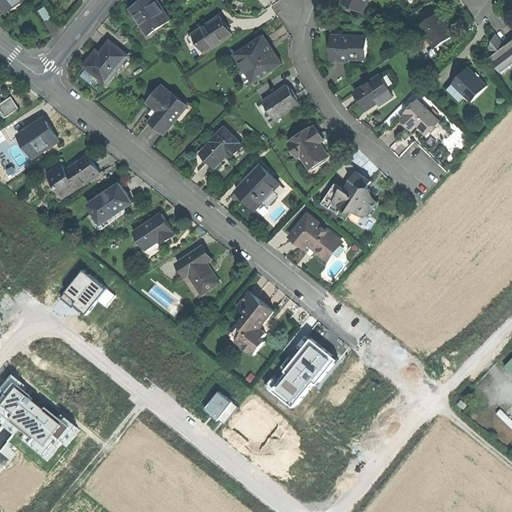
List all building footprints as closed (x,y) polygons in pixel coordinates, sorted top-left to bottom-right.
[(0,0),(0,3),(0,4),(6,12),(23,0),(0,0)] [(131,9),(149,35),(171,20),(156,0),(144,0),(142,1),(131,9)] [(344,0),(343,3),(364,12),(368,0),(344,0)] [(51,16),(44,5),(39,9),(46,20),(51,16)] [(435,47),(435,48),(454,35),(446,23),(439,13),(420,26),(435,47)] [(190,37),(202,55),(233,35),(227,26),(221,17),(190,37)] [(491,58),(502,72),(511,64),(511,41),(511,42),(506,46),(496,34),(489,48),(495,55),(491,58)] [(236,54),(254,82),(282,63),(273,49),(264,36),(236,54)] [(332,46),(331,59),(340,59),(339,60),(351,61),(351,58),(367,58),(368,37),(332,36),(332,46)] [(86,65),(107,82),(129,55),(111,41),(101,53),(97,50),(93,56),(86,65)] [(439,54),(435,48),(435,47),(429,52),(433,58),(439,54)] [(466,95),(473,102),(488,86),(469,67),(460,77),(454,83),(466,95)] [(361,100),(367,110),(379,102),(381,105),(394,96),(381,76),(356,92),(361,100)] [(460,101),(466,95),(454,83),(448,89),(460,101)] [(264,101),(277,120),(301,104),(294,94),(288,85),(264,101)] [(158,128),(165,133),(178,118),(187,106),(183,102),(172,94),(172,95),(162,86),(148,103),(159,111),(150,121),(158,128)] [(0,108),(6,117),(19,108),(12,97),(0,104),(0,108)] [(184,100),(183,102),(187,106),(178,118),(182,122),(194,108),(184,100)] [(407,124),(412,130),(418,125),(427,134),(440,121),(419,100),(406,113),(407,114),(401,119),(407,124)] [(33,158),(58,140),(49,127),(43,118),(17,135),(33,158)] [(302,155),(311,168),(329,156),(320,143),(324,140),(319,131),(316,126),(312,129),(311,128),(292,140),(293,141),(290,143),(299,157),(302,155)] [(209,160),(216,167),(227,155),(230,159),(243,146),(239,143),(240,142),(225,128),(212,141),(212,142),(201,153),(209,160)] [(94,164),(89,156),(67,170),(61,161),(53,167),(55,170),(49,174),(57,186),(56,187),(57,189),(59,188),(64,197),(101,173),(94,164)] [(251,203),(256,209),(265,200),(273,191),(280,184),(261,166),(251,176),(249,174),(242,182),(244,184),(237,191),(244,198),(251,203)] [(336,183),(322,203),(336,212),(339,211),(341,208),(348,212),(354,211),(362,216),(369,215),(371,216),(380,204),(371,198),(370,196),(371,195),(371,193),(371,192),(371,191),(371,190),(369,189),(369,188),(368,188),(369,186),(372,181),(364,176),(357,172),(345,189),(336,183)] [(105,195),(89,205),(102,224),(134,203),(126,191),(121,183),(104,194),(105,195)] [(239,203),(244,198),(237,191),(232,196),(239,203)] [(277,196),(273,191),(265,200),(269,204),(277,196)] [(162,213),(134,232),(146,250),(160,240),(162,244),(175,235),(173,231),(174,231),(168,222),(162,213)] [(308,243),(329,260),(344,242),(309,214),(290,236),(297,242),(305,248),(308,243)] [(202,247),(179,262),(188,276),(190,275),(203,294),(220,283),(207,263),(211,260),(207,254),(202,247)] [(116,295),(84,269),(61,298),(73,307),(73,306),(82,313),(83,311),(87,314),(98,300),(107,307),(116,295)] [(261,301),(250,291),(238,307),(247,314),(239,324),(244,328),(244,332),(238,340),(255,355),(266,342),(262,339),(267,333),(261,328),(275,311),(261,301)] [(309,335),(265,387),(294,411),(338,359),(309,335)] [(26,389),(13,379),(0,395),(0,411),(41,443),(37,448),(47,456),(59,440),(65,445),(77,429),(67,422),(63,424),(48,413),(46,415),(31,403),(33,401),(23,393),(26,389)] [(237,407),(220,393),(207,408),(224,423),(237,407)]
